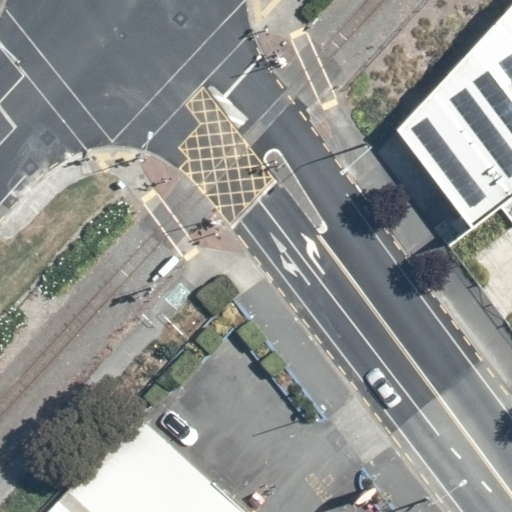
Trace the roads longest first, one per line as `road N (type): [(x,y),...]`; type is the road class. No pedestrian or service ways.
road 1 (secondary): [(511,488),(291,196),(124,0)]
road 2 (secondary): [(116,0),(0,140)]
